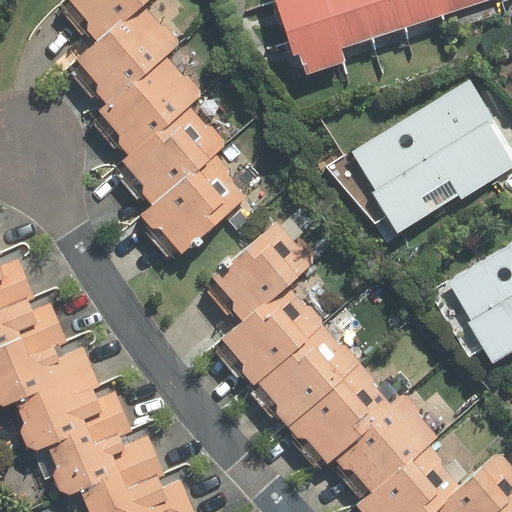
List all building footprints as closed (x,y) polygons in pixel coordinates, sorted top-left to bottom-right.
[(54,0),(89,39),(63,64),(97,106),(85,116),(121,156),(111,164),(144,205),(131,214),(169,259),(241,199),(205,158),(221,145),(187,104),(198,96),(163,55),(175,44),(139,3),(143,0),(54,0)] [(257,0),(278,61),(285,58),(292,79),(333,66),(328,53),(492,0),(257,0)] [(510,161),(463,80),(334,156),(382,237),(510,161)] [(306,265),(269,221),(200,281),(237,318),(209,344),(313,470),(325,460),(354,501),(345,510),(347,511),(509,511),(511,510),(511,484),(488,456),(455,483),(423,445),(437,434),(401,393),(387,404),(285,281),(306,265)] [(511,352),(511,239),(433,285),(482,370),(511,352)] [(0,406),(3,406),(24,456),(35,452),(54,500),(63,496),(69,511),(187,511),(175,482),(154,490),(150,481),(159,477),(144,437),(127,443),(110,393),(96,398),(77,349),(61,356),(42,306),(31,310),(12,260),(0,264),(0,406)]
